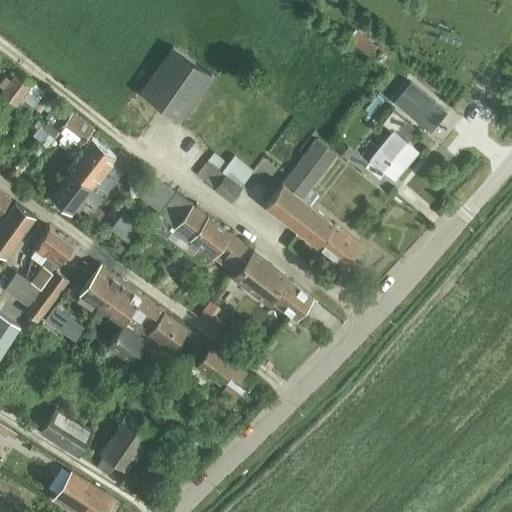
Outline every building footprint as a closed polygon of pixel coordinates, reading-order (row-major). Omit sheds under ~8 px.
[(266,0),(263,6),(275,14),(284,0),(266,0)] [(199,93),(203,95),(216,76),(174,46),(141,91),(181,119),(199,93)] [(100,61),(93,71),(111,86),(119,77),(100,61)] [(17,69),(0,91),(0,106),(7,112),(10,108),(23,118),(26,114),(25,113),(27,110),(29,111),(33,106),(21,96),(33,81),(17,69)] [(411,81),(395,101),(429,128),(445,109),(411,81)] [(41,124),(19,150),(26,159),(34,150),(37,154),(46,143),(42,139),(49,130),(53,134),(59,126),(64,130),(58,138),(73,150),(79,142),(91,127),(61,103),(49,118),(43,126),(41,124)] [(349,145),(342,153),(361,168),(364,164),(373,171),(380,176),(386,169),(394,175),(416,148),(406,140),(415,128),(393,109),(383,122),(392,130),(367,160),(349,145)] [(69,168),(50,194),(71,210),(115,154),(91,136),(68,167),(69,168)] [(336,222),(334,224),(313,208),(322,196),(312,188),(336,157),(315,141),(265,204),(343,266),(362,243),(336,222)] [(213,151),(197,172),(230,199),(254,169),(234,154),(227,162),(213,151)] [(0,189),(0,210),(10,197),(0,189)] [(251,246),(173,189),(148,222),(165,236),(155,248),(214,294),(232,270),(251,246)] [(13,202),(0,219),(0,250),(5,255),(35,214),(15,200),(13,202)] [(73,245),(49,226),(34,246),(46,256),(40,264),(52,270),(73,245)] [(251,246),(232,270),(233,271),(231,274),(269,302),(272,299),(297,317),(314,294),(253,245),(252,247),(251,246)] [(98,308),(121,280),(100,265),(79,294),(98,308)] [(55,267),(40,286),(41,287),(24,308),(37,318),(37,317),(36,317),(34,315),(38,309),(41,312),(68,278),(69,278),(55,267)] [(15,271),(3,286),(14,294),(27,303),(38,287),(15,271)] [(121,324),(143,297),(121,280),(98,308),(121,324)] [(143,297),(121,324),(106,345),(127,361),(141,342),(147,346),(151,345),(156,340),(170,350),(186,328),(143,297)] [(197,315),(218,330),(225,320),(215,313),(220,306),(210,298),(197,315)] [(45,317),(55,324),(64,310),(55,303),(45,317)] [(0,311),(0,353),(19,324),(1,312),(0,311)] [(240,391),(242,393),(255,374),(211,341),(195,363),(220,381),(222,378),(226,381),(221,389),(234,399),(240,391)] [(40,428),(77,453),(92,430),(55,405),(40,428)] [(95,464),(118,478),(126,467),(153,428),(127,410),(100,449),(104,452),(95,464)] [(69,469),(52,496),(75,510),(76,508),(83,511),(100,511),(111,495),(69,469)]
